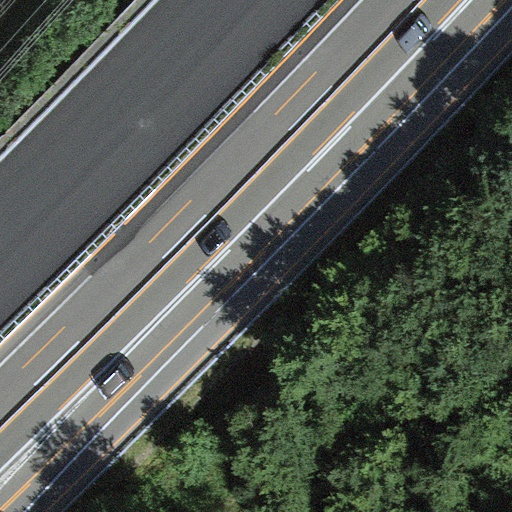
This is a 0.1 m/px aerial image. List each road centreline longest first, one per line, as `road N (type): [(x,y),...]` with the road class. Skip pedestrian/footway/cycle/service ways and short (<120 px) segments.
road 1 (motorway): [(248,0),(0,248)]
road 2 (motorway): [(2,511),(198,222)]
road 3 (motorway): [(198,222),(413,0)]
road 4 (motorway): [(0,417),(198,222)]
